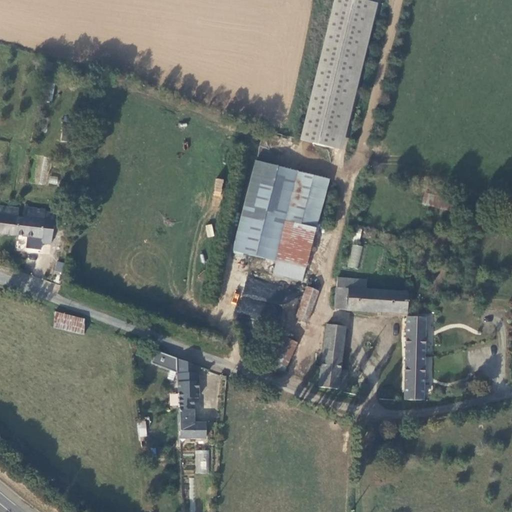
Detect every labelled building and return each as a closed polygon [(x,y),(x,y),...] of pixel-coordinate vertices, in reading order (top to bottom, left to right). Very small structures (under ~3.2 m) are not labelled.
[(344,0),(322,0),(291,142),(325,150),(357,3),(344,0)] [(65,116),(62,140),(73,141),(76,117),(65,116)] [(318,181),(247,165),(228,252),(270,262),(267,275),(295,281),(318,181)] [(221,191),(223,180),(216,178),(214,189),(221,191)] [(423,193),(422,205),(448,208),(449,196),(423,193)] [(0,236),(38,242),(37,246),(46,248),(51,218),(41,217),(41,215),(20,212),(18,221),(14,220),(15,212),(0,209),(0,236)] [(205,225),(208,237),(214,235),(212,224),(205,225)] [(348,267),(358,268),(361,245),(351,244),(348,267)] [(56,261),(55,271),(62,272),(63,263),(56,261)] [(245,278),(238,314),(266,319),(267,312),(277,314),(279,303),(293,306),(297,288),(245,278)] [(361,282),(333,280),(332,284),(330,311),(401,316),(403,296),(361,293),(361,282)] [(301,291),(289,320),(302,325),(313,296),(301,291)] [(83,322),(55,311),(55,324),(84,335),(83,322)] [(420,322),(402,321),(399,404),(417,404),(420,322)] [(340,392),(342,372),(335,371),(339,328),(322,326),(315,389),(340,392)] [(267,335),(255,365),(281,376),(293,347),(267,335)] [(195,403),(193,375),(201,377),(203,373),(151,354),(145,367),(168,376),(170,393),(176,392),(180,446),(205,444),(204,428),(189,429),(187,404),(195,403)] [(352,390),(354,387),(352,383),(349,382),(347,382),(345,383),(344,387),(344,389),(345,390),(349,392),(352,390)] [(138,437),(147,436),(146,420),(137,421),(138,437)] [(195,450),(195,473),(208,473),(209,450),(195,450)]
